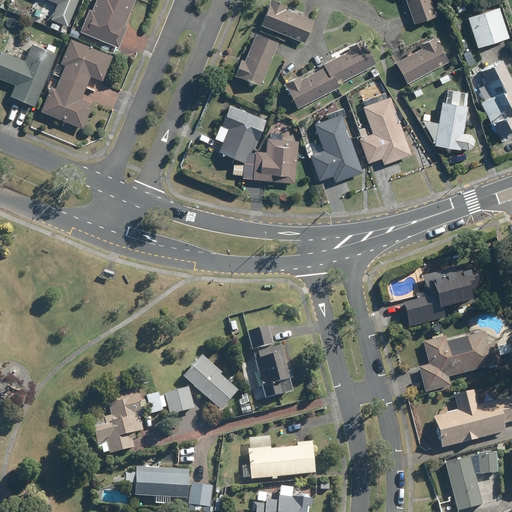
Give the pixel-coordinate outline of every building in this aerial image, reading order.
[(47,0),(56,4),(50,20),(67,27),(78,0),(47,0)] [(123,24),(132,0),(94,0),(90,11),(87,9),(78,31),(116,47),(126,25),(123,24)] [(271,0),(270,0),(261,26),(304,43),(313,21),(285,10),(287,6),(271,0)] [(431,0),(405,0),(415,24),(437,16),(431,0)] [(497,7),(467,17),(476,47),(507,37),(497,7)] [(72,29),(69,35),(77,39),(79,33),(72,29)] [(242,60),(235,75),(260,86),(278,43),(256,34),(244,62),(242,60)] [(420,46),(422,49),(396,63),(408,84),(448,62),(435,38),(420,46)] [(71,40),(61,64),(65,66),(60,77),(86,88),(90,77),(102,82),(112,57),(71,40)] [(364,40),(349,48),(350,51),(323,65),(325,68),(336,89),(344,85),(343,82),(376,65),(364,40)] [(1,51),(0,54),(0,78),(16,85),(11,96),(35,106),(56,55),(31,44),(24,61),(1,51)] [(56,48),(48,44),(46,49),(54,52),(56,48)] [(492,96),(479,102),(498,137),(511,129),(511,82),(500,60),(478,71),(492,96)] [(299,76),(285,84),(297,109),(336,89),(325,68),(301,80),(299,76)] [(447,74),(439,79),(442,85),(450,80),(447,74)] [(52,88),(42,112),(83,129),(93,105),(80,99),(86,88),(60,77),(55,89),(52,88)] [(420,89),(414,92),(417,98),(423,94),(420,89)] [(442,103),(436,147),(461,150),(461,149),(469,150),(474,147),(475,140),(471,135),(463,134),(467,107),(466,107),(468,93),(447,90),(446,103),(442,103)] [(384,92),(362,100),(364,105),(362,107),(372,133),(358,138),(368,163),(381,158),(383,165),(411,154),(398,122),(397,122),(392,110),(394,110),(389,96),(386,97),(384,92)] [(228,128),(218,152),(243,163),(253,140),(254,141),(263,120),(228,106),(220,125),(228,128)] [(325,115),(327,120),(314,125),(323,151),(309,156),(318,181),(333,176),(335,182),(362,172),(343,118),(346,117),(343,109),(325,115)] [(266,140),(265,153),(255,152),(254,154),(249,153),(242,166),(236,165),(234,175),(242,175),(242,178),(293,182),(297,142),(266,140)] [(445,318),(442,307),(472,299),(469,291),(479,288),(474,267),(457,271),(456,267),(422,276),(427,296),(403,303),(409,327),(445,318)] [(105,269),(103,274),(112,278),(114,272),(105,269)] [(467,306),(458,308),(460,316),(469,314),(467,306)] [(240,332),(238,321),(229,322),(232,333),(240,332)] [(266,328),(247,333),(251,349),(271,344),(266,328)] [(499,357),(511,354),(509,345),(497,349),(495,344),(487,346),(484,333),(446,343),(444,338),(422,343),(428,364),(418,367),(425,393),(449,386),(447,378),(500,364),(499,357)] [(279,349),(253,355),(262,390),(254,392),(256,400),(264,398),(264,400),(280,396),(277,383),(292,378),(289,366),(284,367),(279,349)] [(202,359),(201,357),(182,377),(218,411),(235,392),(217,375),(219,373),(213,368),(202,359)] [(167,383),(159,385),(162,393),(169,391),(167,383)] [(193,409),(187,388),(163,395),(169,416),(193,409)] [(103,418),(90,421),(96,446),(102,444),(103,448),(106,448),(108,454),(132,447),(130,440),(128,432),(140,429),(137,418),(143,416),(142,413),(139,402),(136,390),(113,396),(115,402),(107,404),(110,416),(103,418)] [(453,395),(456,410),(433,416),(441,448),(504,432),(502,424),(511,421),(511,396),(475,406),(471,391),(453,395)] [(158,392),(146,395),(151,412),(163,410),(158,392)] [(275,480),(275,478),(314,474),(311,443),(296,444),(296,447),(269,450),(269,448),(247,450),(250,480),(270,478),(271,480),(275,480)] [(475,474),(497,474),(496,453),(477,454),(470,458),(470,457),(445,464),(458,511),(483,505),(475,474)] [(135,468),(133,497),(185,500),(186,471),(135,468)] [(189,484),(187,504),(208,507),(210,487),(189,484)] [(255,511),(305,511),(306,507),(310,507),(311,500),(309,500),(306,495),(299,495),(295,498),(291,497),(291,499),(277,497),(277,502),(265,500),(264,507),(256,506),(255,511)] [(216,498),(215,511),(222,511),(223,499),(216,498)]
